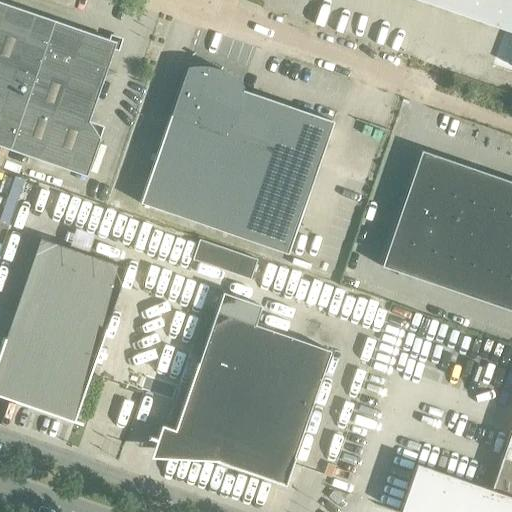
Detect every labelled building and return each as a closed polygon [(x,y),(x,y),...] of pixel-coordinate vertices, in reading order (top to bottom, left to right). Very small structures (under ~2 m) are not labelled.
[(511,0),(413,0),(511,34),(511,0)] [(0,75),(32,87),(54,22),(0,3),(0,75)] [(54,22),(32,87),(10,151),(87,178),(100,140),(89,123),(114,50),(109,41),(54,22)] [(188,69),(187,69),(171,117),(171,116),(140,205),(287,255),(333,123),(288,107),(288,108),(277,104),(275,112),(246,102),(239,99),(243,88),(238,83),(233,79),(227,75),(226,75),(221,72),(215,70),(209,69),(209,68),(208,68),(208,69),(202,68),(195,68),(188,69)] [(32,87),(0,75),(0,147),(10,151),(32,87)] [(401,210),(433,221),(453,163),(421,152),(401,210)] [(433,221),(452,228),(472,170),(453,163),(433,221)] [(452,228),(471,234),(491,176),(472,170),(452,228)] [(471,234),(490,241),(510,183),(491,176),(471,234)] [(490,241),(509,247),(511,238),(511,183),(510,183),(490,241)] [(433,221),(401,210),(381,268),(414,279),(433,221)] [(414,279),(432,285),(452,228),(433,221),(414,279)] [(432,285),(451,292),(471,234),(452,228),(432,285)] [(451,292),(470,298),(490,241),(471,234),(451,292)] [(0,396),(72,422),(86,385),(126,270),(40,240),(0,354),(0,396)] [(257,260),(199,241),(193,260),(250,280),(257,260)] [(509,247),(490,241),(470,298),(489,305),(509,247)] [(489,305),(508,311),(511,299),(511,248),(509,247),(489,305)] [(204,310),(153,457),(217,460),(217,462),(284,485),(330,352),(254,326),(260,307),(223,294),(216,314),(204,310)] [(511,511),(511,430),(491,491),(416,465),(400,511),(511,511)]
